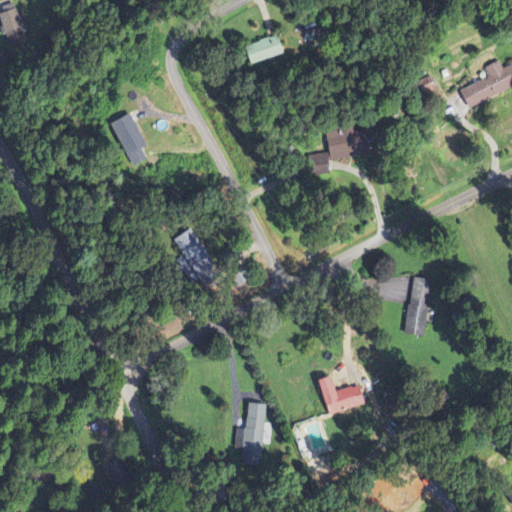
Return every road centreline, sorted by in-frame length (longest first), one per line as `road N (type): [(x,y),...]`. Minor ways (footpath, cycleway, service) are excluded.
road 1 (residential): [(511,172),(120,373)]
road 2 (residential): [(283,286),(179,73),(176,46),(246,0)]
road 3 (residential): [(120,373),(0,146)]
road 4 (residential): [(187,511),(120,373)]
